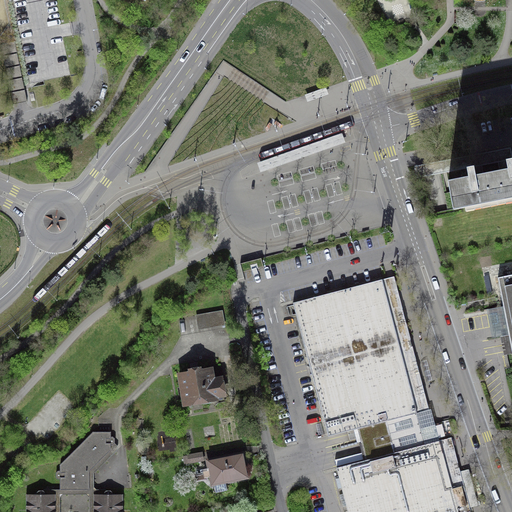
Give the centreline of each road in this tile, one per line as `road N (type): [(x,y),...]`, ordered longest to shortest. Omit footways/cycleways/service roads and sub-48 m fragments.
road 1 (motorway): [(0,464),(158,291),(237,187),(358,0)]
road 2 (motorway): [(320,0),(212,166),(0,414)]
road 3 (residential): [(416,249),(240,299),(282,511)]
road 4 (tertiary): [(416,249),(509,511)]
road 5 (primary): [(115,154),(231,0)]
road 6 (residential): [(0,130),(76,105),(91,87),(95,60),(82,0)]
road 7 (tertiary): [(312,0),(365,76),(378,130)]
road 8 (tertiary): [(511,93),(378,130)]
road 9 (tertiary): [(378,130),(416,249)]
